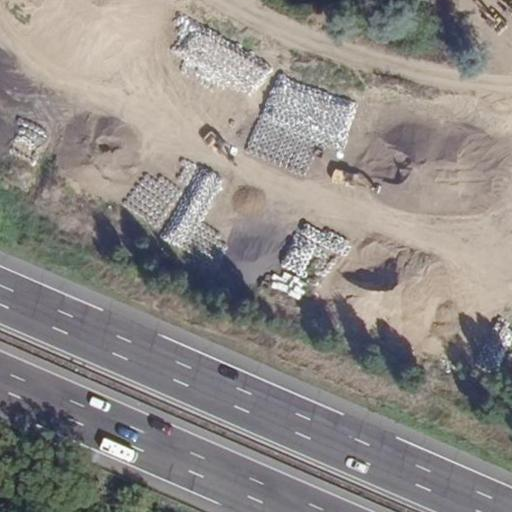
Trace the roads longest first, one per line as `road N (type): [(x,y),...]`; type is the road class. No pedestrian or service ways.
road 1 (motorway): [(511,511),(0,289)]
road 2 (motorway): [(0,379),(305,511)]
